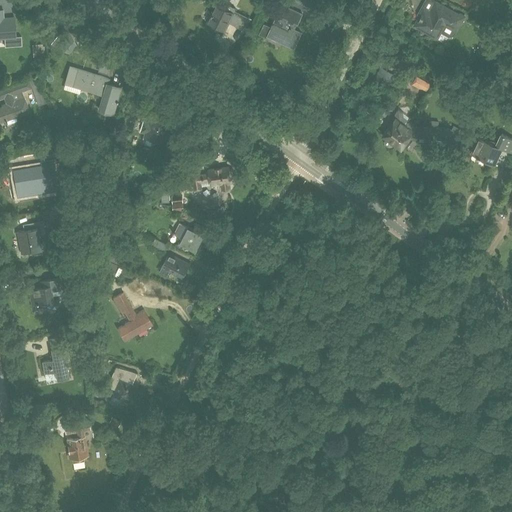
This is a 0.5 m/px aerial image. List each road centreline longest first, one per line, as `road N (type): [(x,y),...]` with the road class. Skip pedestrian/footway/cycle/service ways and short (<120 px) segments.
road 1 (track): [(493,511),(399,427),(254,317),(229,287)]
road 2 (track): [(229,287),(117,511)]
road 3 (primary): [(511,311),(359,198)]
road 4 (primary): [(233,106),(90,0)]
road 5 (residential): [(302,149),(376,0)]
